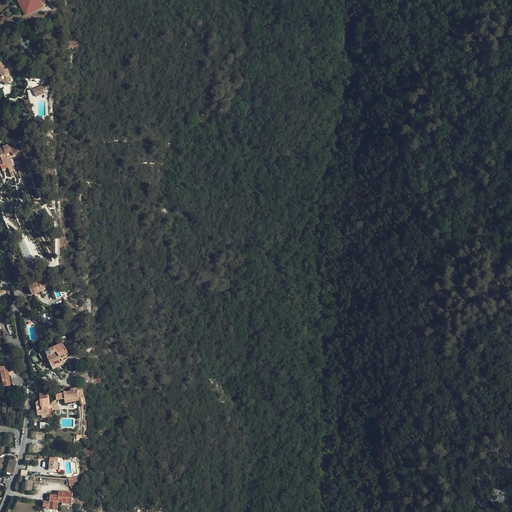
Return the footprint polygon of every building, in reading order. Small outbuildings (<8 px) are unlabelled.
[(40,0),(28,0),(29,0),(24,2),(28,12),(33,10),(34,11),(40,9),(39,7),(40,7),(38,1),(40,0)] [(0,80),(2,80),(3,83),(11,81),(7,69),(5,70),(2,60),(0,60),(0,80)] [(46,79),(47,73),(35,70),(34,77),(46,79)] [(41,86),(32,90),(35,97),(44,94),(41,86)] [(13,153),(17,151),(14,144),(8,146),(8,144),(0,147),(0,164),(1,167),(7,165),(7,166),(13,164),(10,156),(13,155),(13,153)] [(14,215),(12,208),(8,209),(6,210),(7,217),(14,215)] [(34,259),(32,254),(26,256),(20,242),(20,240),(17,241),(26,262),(34,259)] [(36,282),(31,284),(28,285),(31,294),(42,290),(41,289),(52,285),(50,277),(38,282),(38,281),(36,282)] [(18,296),(22,294),(21,288),(13,289),(15,296),(18,296)] [(39,355),(62,343),(61,342),(58,336),(54,338),(58,344),(48,349),(48,348),(43,350),(38,353),(39,355)] [(62,343),(39,355),(42,360),(42,361),(47,358),(51,367),(63,361),(65,360),(67,358),(68,357),(68,355),(68,354),(62,343)] [(64,364),(63,361),(51,367),(53,369),(64,364)] [(0,366),(0,381),(1,382),(2,386),(10,385),(7,365),(0,366)] [(80,405),(85,404),(82,387),(71,389),(72,391),(64,392),(64,391),(60,391),(60,393),(56,394),(57,400),(64,398),(65,403),(79,400),(80,405)] [(49,399),(39,400),(36,403),(37,407),(48,406),(50,406),(49,399)] [(51,403),(51,406),(52,408),(52,409),(52,410),(59,409),(55,400),(51,403)] [(48,406),(37,407),(37,410),(37,411),(37,415),(41,415),(48,414),(48,416),(52,416),(52,410),(52,409),(52,408),(48,408),(48,406)] [(58,456),(50,455),(50,459),(49,465),(48,465),(48,469),(54,469),(54,466),(58,466),(58,456)] [(14,473),(16,460),(8,459),(6,472),(14,473)] [(34,481),(27,480),(25,490),(32,491),(34,481)] [(68,494),(68,493),(59,492),(58,496),(50,495),(49,502),(44,501),(43,508),(57,510),(58,502),(62,503),(62,502),(66,502),(66,505),(71,506),(72,495),(68,494)]
